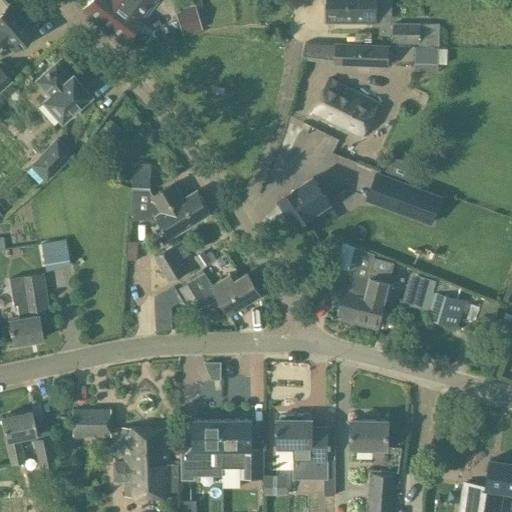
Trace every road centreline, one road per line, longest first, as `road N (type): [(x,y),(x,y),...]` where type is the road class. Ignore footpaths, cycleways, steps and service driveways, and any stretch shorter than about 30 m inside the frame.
road 1 (residential): [(300,344),(296,312),(223,186),(58,0)]
road 2 (residential): [(0,376),(156,345),(300,344)]
road 3 (residential): [(300,344),(511,396)]
